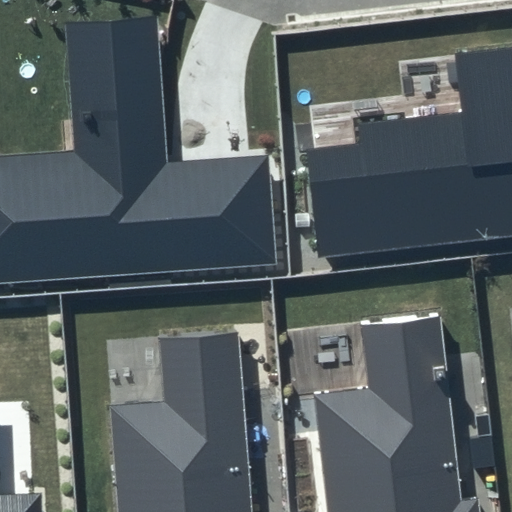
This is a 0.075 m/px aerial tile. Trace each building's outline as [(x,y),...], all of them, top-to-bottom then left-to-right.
[(74,152),(0,157),(0,282),(278,264),(268,154),(167,161),(155,14),(63,21),(74,152)] [(357,145),(308,151),(322,259),(511,236),(511,46),(455,55),(463,114),(354,127),(357,145)] [(439,315),(360,323),(367,386),(314,393),(326,511),(480,511),(478,497),(461,499),(439,315)] [(163,402),(108,407),(116,511),(251,511),(237,331),(158,336),(163,402)] [(0,511),(41,511),(41,494),(0,494),(0,511)]
